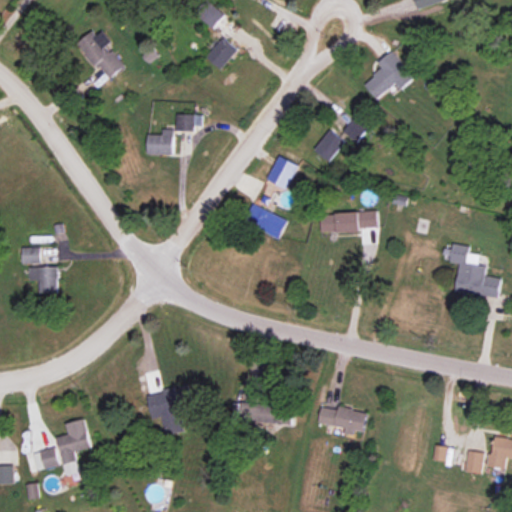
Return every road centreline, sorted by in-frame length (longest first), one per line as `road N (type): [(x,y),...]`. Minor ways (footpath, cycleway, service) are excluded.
road 1 (residential): [(124,231),(153,269),(220,311),(372,352),(511,376)]
road 2 (residential): [(153,269),(306,64),(342,44),(347,9),(323,10),(306,64)]
road 3 (residential): [(0,383),(33,378),(98,342),(153,269)]
road 4 (residential): [(0,76),(124,231)]
